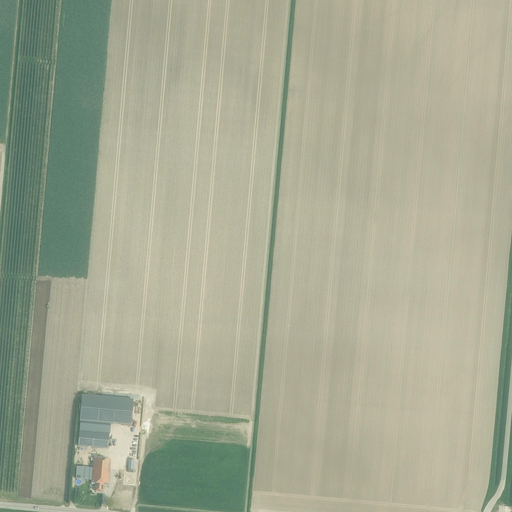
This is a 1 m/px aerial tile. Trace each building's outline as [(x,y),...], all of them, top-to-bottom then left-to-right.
[(82,395),(80,422),(111,425),(131,426),(133,399),(82,395)] [(80,422),(79,433),(110,435),(111,425),(80,422)] [(79,433),(78,448),(108,451),(110,435),(79,433)] [(108,484),(111,460),(93,458),(92,469),(77,468),(76,476),(92,477),(91,484),(95,485),(95,487),(96,487),(95,491),(98,491),(98,492),(101,492),(102,492),(103,484),(108,484)] [(126,459),(123,484),(134,485),(135,485),(138,460),(136,460),(126,459)]
